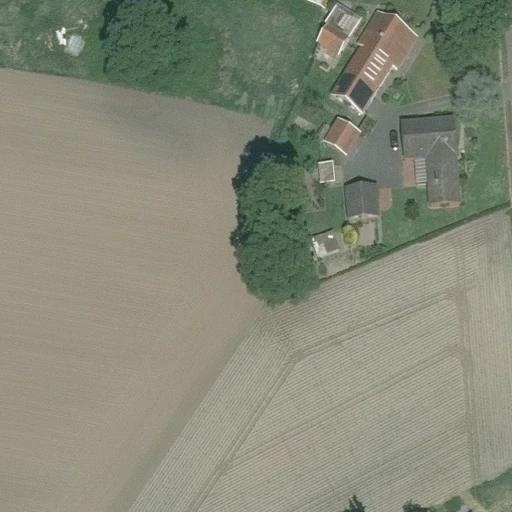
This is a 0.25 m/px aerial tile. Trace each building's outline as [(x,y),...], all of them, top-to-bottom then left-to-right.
[(300,0),(300,2),(327,16),(335,0),(300,0)] [(382,23),(333,102),(369,124),(418,45),(382,23)] [(327,30),(316,51),(341,63),(352,43),(327,30)] [(324,149),(348,165),(364,141),(341,125),(324,149)] [(430,212),(462,211),(458,125),(404,128),(407,195),(429,194),(430,212)] [(319,171),(321,194),(339,192),(337,169),(319,171)] [(377,194),(350,196),(352,226),(379,224),(377,194)] [(511,511),(511,495),(486,511),(511,511)]
